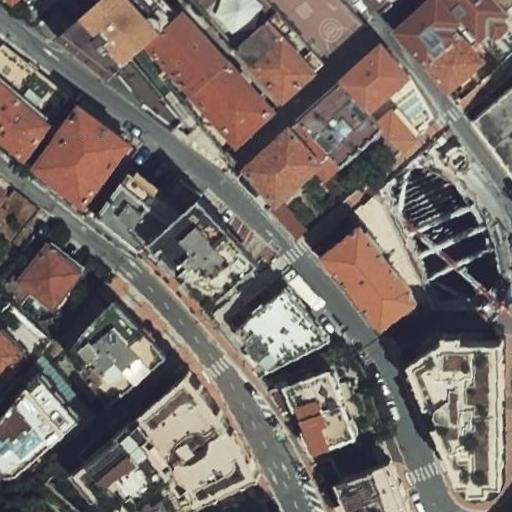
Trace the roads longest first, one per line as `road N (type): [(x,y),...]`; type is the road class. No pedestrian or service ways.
road 1 (residential): [(441,511),(366,348),(292,254),(216,180),(0,17)]
road 2 (residential): [(304,511),(221,370),(173,313),(0,167)]
road 3 (residential): [(412,0),(380,28),(457,119),(511,224)]
